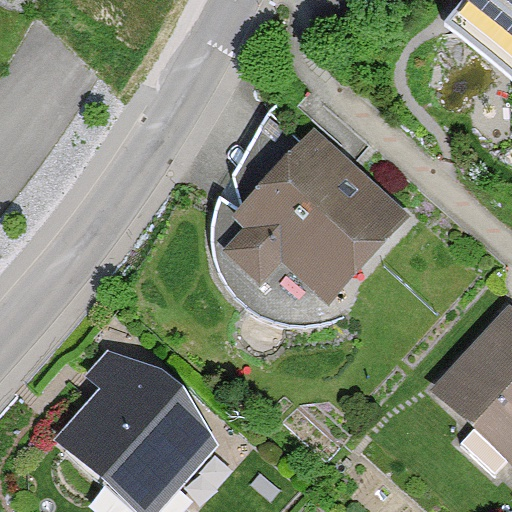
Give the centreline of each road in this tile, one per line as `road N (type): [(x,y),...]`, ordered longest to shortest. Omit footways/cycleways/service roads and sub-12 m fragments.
road 1 (unclassified): [(0,338),(109,210),(238,0)]
road 2 (residential): [(321,97),(511,261)]
